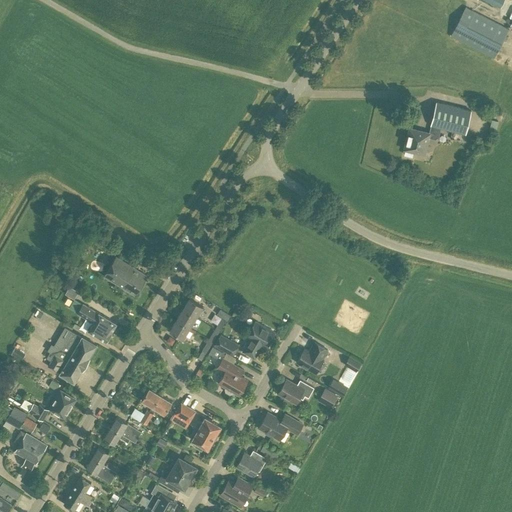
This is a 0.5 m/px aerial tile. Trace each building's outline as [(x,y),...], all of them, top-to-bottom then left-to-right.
[(494,58),(509,29),(465,7),(450,36),(494,58)] [(465,133),(471,110),(437,101),(430,132),(409,127),(404,149),(405,149),(404,154),(412,156),(413,151),(425,154),(429,137),(435,139),(438,137),(441,127),(465,133)] [(498,121),(492,119),(490,128),(496,130),(498,121)] [(135,294),(147,275),(116,256),(104,275),(135,294)] [(79,292),(69,286),(65,293),(74,299),(79,292)] [(183,308),(196,317),(203,306),(190,298),(183,308)] [(106,341),(116,323),(98,313),(83,303),(77,312),(87,319),(87,320),(92,323),(88,330),(106,341)] [(190,327),(196,317),(183,308),(176,319),(190,327)] [(43,313),(37,309),(35,314),(40,318),(43,313)] [(227,320),(231,315),(220,309),(217,314),(227,320)] [(215,328),(219,331),(226,320),(221,318),(215,328)] [(183,338),(190,327),(176,319),(170,330),(183,338)] [(266,347),(274,332),(255,321),(247,336),(250,338),(243,351),(255,357),(262,344),(266,347)] [(82,337),(72,331),(65,327),(54,345),(51,343),(47,350),(50,352),(47,357),(51,360),(48,366),(74,382),(97,344),(82,336),(82,337)] [(213,341),(219,331),(215,328),(209,339),(213,341)] [(232,356),(239,344),(220,333),(214,345),(232,356)] [(175,339),(170,335),(166,341),(172,345),(175,339)] [(201,360),(213,341),(209,339),(202,350),(197,358),(201,360)] [(322,359),(327,349),(315,342),(309,351),(304,349),(297,362),(302,364),(301,366),(306,369),(307,367),(316,372),(323,359),(322,359)] [(223,352),(213,346),(209,353),(220,359),(223,352)] [(22,359),(25,353),(15,347),(11,353),(22,359)] [(356,371),(361,363),(349,356),(344,364),(356,371)] [(239,394),(247,380),(240,376),(243,370),(223,358),(218,367),(225,371),(219,383),(226,387),(225,389),(226,391),(230,394),(232,393),(233,391),(239,394)] [(97,389),(103,378),(94,373),(88,384),(97,389)] [(333,378),(328,387),(343,395),(348,386),(333,378)] [(314,387),(300,379),(297,385),(286,379),(279,393),(296,402),(299,397),(303,399),(305,395),(308,397),(314,387)] [(153,406),(160,394),(149,387),(142,399),(153,406)] [(324,389),(321,395),(334,402),(338,395),(325,388),(324,389)] [(64,417),(75,399),(61,390),(50,408),(64,417)] [(160,394),(153,406),(165,413),(172,401),(160,394)] [(43,420),(49,409),(35,401),(29,411),(43,420)] [(189,421),(195,411),(181,403),(175,413),(189,421)] [(31,432),(37,423),(26,416),(28,414),(14,406),(5,420),(19,428),(21,426),(31,432)] [(147,416),(151,418),(153,414),(146,410),(144,413),(135,408),(131,415),(141,421),(143,416),(146,418),(147,416)] [(282,420),(268,412),(259,427),(266,432),(265,433),(272,437),(272,435),(280,439),(287,427),(297,433),(303,423),(285,414),(282,420)] [(111,427),(121,433),(135,442),(142,431),(128,423),(128,422),(117,416),(111,427)] [(147,424),(151,418),(147,416),(146,418),(143,416),(141,421),(147,424)] [(208,449),(221,426),(205,417),(192,440),(196,442),(194,446),(202,451),(204,446),(208,449)] [(115,444),(121,433),(111,427),(104,438),(115,444)] [(35,464),(47,444),(27,432),(15,452),(35,464)] [(164,448),(167,442),(160,437),(156,443),(164,448)] [(275,458),(278,453),(264,445),(261,450),(275,458)] [(92,457),(103,463),(110,452),(99,446),(92,457)] [(267,458),(256,451),(253,456),(251,456),(244,452),(237,466),(253,475),(256,470),(258,471),(260,470),(267,458)] [(124,463),(127,458),(118,453),(115,457),(124,463)] [(155,457),(149,453),(145,461),(151,464),(155,457)] [(173,466),(192,476),(197,467),(190,463),(193,458),(186,454),(183,459),(179,456),(173,466)] [(117,472),(103,463),(92,457),(86,468),(96,474),(97,474),(110,482),(117,472)] [(290,466),(301,472),(304,465),(294,459),(290,466)] [(185,488),(192,476),(173,466),(169,473),(164,470),(158,480),(171,488),(174,482),(185,488)] [(140,483),(146,472),(139,468),(133,479),(140,483)] [(72,490),(92,502),(94,497),(86,492),(92,483),(81,476),(72,490)] [(253,485),(241,479),(238,484),(236,484),(229,480),(221,494),(238,504),(242,498),(243,499),(245,498),(253,485)] [(0,485),(0,487),(8,493),(9,490),(12,486),(3,481),(0,485)] [(150,499),(172,511),(177,502),(166,495),(169,490),(157,483),(151,492),(153,494),(150,499)] [(263,496),(266,490),(257,485),(254,491),(263,496)] [(89,506),(92,502),(72,490),(64,503),(74,510),(80,501),(89,506)] [(119,496),(114,493),(110,499),(116,502),(119,496)] [(0,497),(0,511),(4,511),(10,504),(0,497)] [(171,511),(172,511),(150,499),(142,511),(171,511)]
